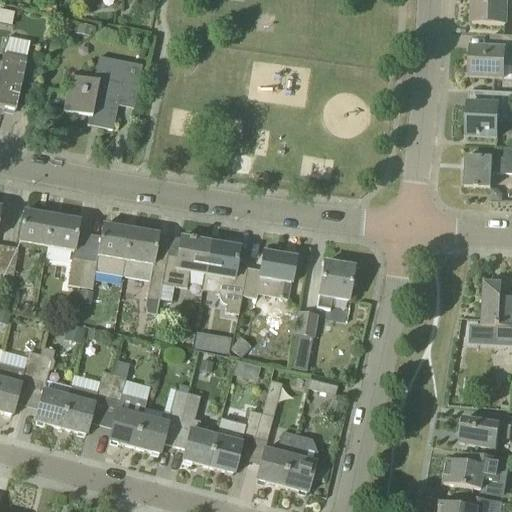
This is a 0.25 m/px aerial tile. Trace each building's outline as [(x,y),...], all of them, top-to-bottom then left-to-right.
[(511,0),(472,0),(472,26),(506,27),(506,10),(511,9),(511,0)] [(511,38),(490,38),(489,50),(471,50),(469,80),(504,82),(504,68),(511,68),(511,38)] [(24,62),(28,44),(7,39),(3,58),(2,57),(0,66),(0,65),(0,109),(15,113),(26,62),(24,62)] [(137,93),(141,68),(98,60),(94,83),(69,78),(62,114),(99,121),(97,130),(112,133),(121,90),(137,93)] [(511,124),(511,111),(511,96),(489,95),(489,108),(468,107),(466,139),(496,140),(497,124),(511,124)] [(511,176),(511,151),(504,151),(504,161),(465,159),(464,189),(490,191),(491,176),(511,176)] [(46,250),(52,218),(24,213),(18,245),(46,250)] [(72,255),(78,223),(52,218),(46,250),(72,255)] [(122,280),(130,232),(102,227),(96,265),(85,263),(80,290),(92,292),(95,275),(122,280)] [(165,261),(153,259),(157,237),(130,232),(122,280),(149,284),(145,308),(146,316),(155,317),(161,287),(162,287),(166,265),(167,259),(166,258),(165,261)] [(166,265),(162,287),(173,290),(185,292),(188,274),(205,277),(210,246),(194,243),(194,242),(189,241),(188,242),(181,241),(181,240),(180,240),(176,267),(166,265)] [(237,250),(210,246),(205,277),(221,280),(218,296),(218,297),(219,300),(220,304),(223,306),(226,307),(225,315),(237,317),(240,301),(241,301),(241,299),(245,278),(244,278),(234,276),(238,250),(237,249),(237,250)] [(12,278),(17,251),(5,249),(1,276),(12,278)] [(287,303),(294,260),(262,255),(259,274),(245,271),(244,278),(245,278),(241,299),(255,301),(255,297),(287,303)] [(80,290),(85,263),(71,261),(67,288),(80,290)] [(323,265),(317,299),(318,300),(316,311),(329,313),(331,301),(347,304),(350,287),(355,287),(358,273),(353,272),(353,270),(323,265)] [(511,282),(510,282),(510,292),(501,291),(502,286),(484,285),(482,330),(497,330),(497,343),(511,343),(511,282)] [(80,291),(78,304),(90,306),(92,293),(80,291)] [(0,313),(0,324),(8,326),(10,316),(0,313)] [(311,339),(315,318),(299,316),(295,337),(311,339)] [(85,330),(68,325),(64,341),(81,345),(85,330)] [(102,333),(89,331),(87,340),(100,343),(102,333)] [(240,340),(230,351),(240,360),(250,349),(240,340)] [(218,341),(216,358),(227,359),(229,343),(218,341)] [(69,390),(45,384),(47,374),(52,372),(54,365),(51,361),(53,354),(42,350),(39,358),(33,382),(30,395),(41,398),(34,425),(59,431),(71,389),(70,388),(69,390)] [(33,382),(39,358),(28,355),(23,373),(0,367),(0,415),(11,419),(22,379),(33,382)] [(213,365),(202,361),(198,372),(209,376),(213,365)] [(107,402),(113,377),(101,375),(96,395),(71,389),(59,431),(85,438),(95,399),(107,402)] [(133,451),(142,420),(141,419),(146,404),(121,398),(125,381),(113,377),(107,402),(118,405),(108,444),(133,451)] [(334,398),(337,385),(310,379),(307,391),(314,393),(334,398)] [(266,444),(281,387),(279,386),(270,384),(261,416),(255,441),(266,444)] [(174,449),(187,397),(175,393),(168,416),(163,415),(160,425),(142,420),(133,451),(159,458),(162,446),(174,449)] [(216,439),(215,439),(196,434),(199,425),(193,423),(199,400),(187,397),(174,449),(185,452),(181,464),(207,471),(216,439)] [(343,404),(331,401),(327,418),(339,421),(343,404)] [(255,441),(261,416),(250,414),(249,414),(245,428),(220,421),(215,439),(216,439),(207,471),(232,477),(240,446),(242,438),(255,441)] [(510,440),(511,426),(511,420),(491,416),(489,426),(462,421),(458,446),(496,452),(498,439),(510,440)] [(281,490),(295,439),(281,435),(276,455),(264,452),(255,483),(281,490)] [(306,497),(310,482),(314,467),(317,457),(315,453),(309,451),(311,443),(295,439),(281,490),(306,497)] [(495,481),(498,461),(476,457),(474,467),(447,462),(443,486),(481,493),(483,479),(495,481)] [(489,511),(491,503),(468,499),(467,509),(440,504),(438,511),(489,511)]
